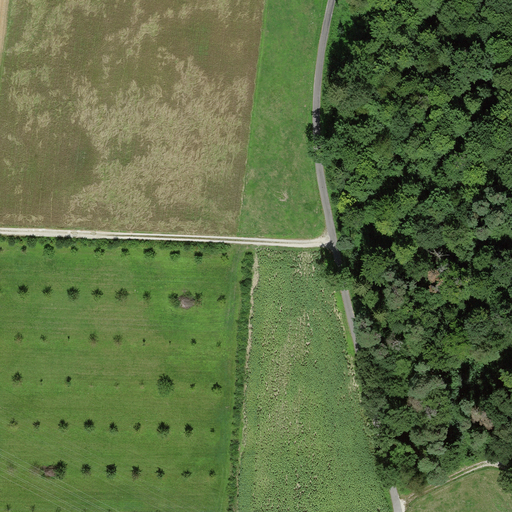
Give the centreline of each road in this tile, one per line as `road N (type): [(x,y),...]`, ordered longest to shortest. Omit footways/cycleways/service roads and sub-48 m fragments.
road 1 (unclassified): [(338,0),(321,97),(333,246),(399,511)]
road 2 (track): [(0,232),(333,246)]
road 3 (track): [(511,472),(504,464),(476,468),(397,504)]
